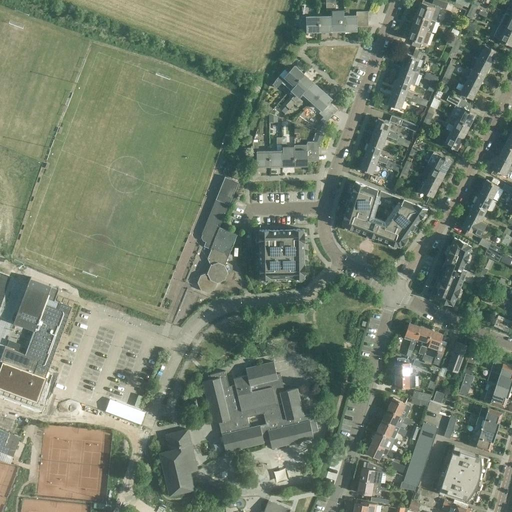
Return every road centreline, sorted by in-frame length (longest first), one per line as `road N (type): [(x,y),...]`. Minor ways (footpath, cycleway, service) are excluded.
road 1 (residential): [(143,435),(178,348),(206,317),(307,297),(342,263)]
road 2 (residential): [(342,263),(328,245),(327,198),(396,0)]
road 3 (residential): [(511,86),(394,291)]
road 4 (residential): [(327,511),(394,291)]
road 5 (residential): [(511,344),(394,291)]
